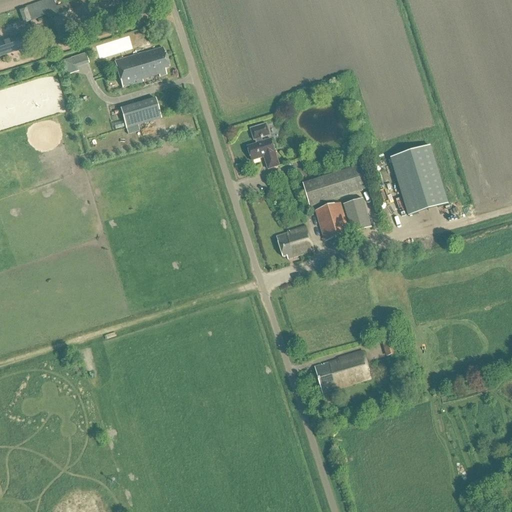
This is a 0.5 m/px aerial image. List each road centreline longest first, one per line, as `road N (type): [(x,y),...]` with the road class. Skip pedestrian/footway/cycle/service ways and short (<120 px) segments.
road 1 (unclassified): [(334,511),(169,0)]
road 2 (track): [(260,283),(0,364)]
